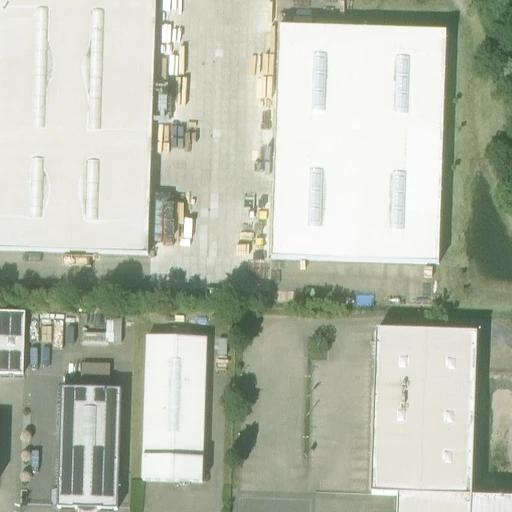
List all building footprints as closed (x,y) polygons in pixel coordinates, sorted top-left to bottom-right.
[(0,0),(0,252),(148,257),(156,0),(0,0)] [(272,261),(439,266),(447,35),(279,29),(272,261)] [(26,315),(0,314),(0,375),(24,377),(26,315)] [(371,496),(397,497),(472,499),(477,336),(377,332),(371,496)] [(147,339),(143,459),(203,461),(207,341),(147,339)] [(62,390),(59,471),(119,473),(122,392),(62,390)] [(203,485),(203,461),(143,459),(143,483),(179,484),(179,487),(180,488),(188,488),(190,487),(190,484),(203,485)] [(112,511),(118,511),(119,473),(59,471),(59,491),(52,491),(52,508),(58,508),(58,510),(79,511),(96,511),(97,511),(112,511)] [(471,511),(472,499),(397,497),(397,511),(471,511)] [(511,511),(511,500),(472,499),(471,511),(511,511)]
